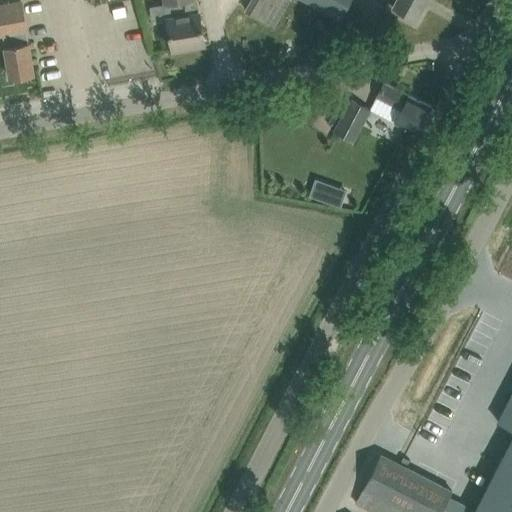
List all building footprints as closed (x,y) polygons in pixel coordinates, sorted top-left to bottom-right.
[(164,0),(165,4),(179,2),(181,15),(167,17),(167,18),(173,50),(205,44),(200,12),(197,0),(164,0)] [(305,0),(340,19),(350,0),(251,0),(246,10),(275,27),(289,0),(305,0)] [(416,20),(426,0),(396,0),(393,7),(416,20)] [(0,33),(2,33),(10,78),(34,74),(28,43),(24,44),(21,30),(26,29),(21,2),(0,5),(0,33)] [(351,99),(334,131),(354,141),(370,110),(416,133),(430,105),(384,81),(370,109),(351,99)] [(315,178),(309,195),(317,198),(323,181),(315,178)] [(450,495),(444,506),(455,511),(511,511),(511,393),(498,421),(511,428),(511,438),(476,508),(450,495)] [(356,502),(375,511),(440,511),(445,504),(452,491),(381,454),(356,502)]
